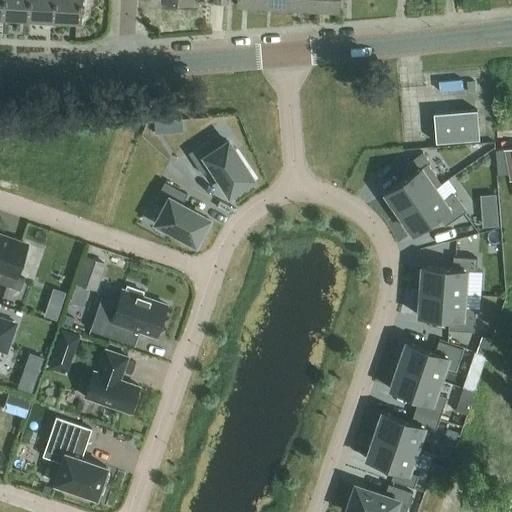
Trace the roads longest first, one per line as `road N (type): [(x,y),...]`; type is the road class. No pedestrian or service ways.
road 1 (residential): [(316,511),(391,281),(380,237),(360,212),(329,194),(295,190)]
road 2 (residential): [(131,511),(210,272)]
road 3 (tertiary): [(287,55),(511,34)]
road 4 (residential): [(0,200),(210,272)]
road 5 (tertiary): [(123,67),(287,55)]
road 6 (residential): [(295,190),(287,55)]
road 7 (tertiary): [(0,78),(123,67)]
road 8 (residential): [(210,272),(250,211),(295,190)]
